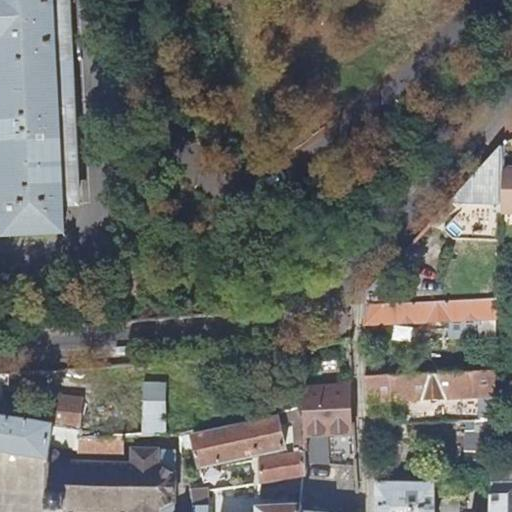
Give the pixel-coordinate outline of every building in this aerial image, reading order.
[(0,0),(0,209),(2,209),(3,236),(58,234),(58,206),(74,206),(63,0),(0,0)] [(502,171),(503,145),(453,200),(501,202),(502,171)] [(501,202),(501,211),(511,211),(511,164),(509,165),(502,171),(501,202)] [(368,305),(387,305),(387,289),(379,281),(370,291),(368,305)] [(496,338),(498,299),(387,305),(368,305),(366,324),(480,319),(480,338),(496,338)] [(299,374),(294,350),(271,353),(272,369),(272,376),(299,374)] [(272,369),(271,353),(245,354),(246,370),(272,369)] [(477,420),(494,419),(495,400),(496,378),(496,371),(366,377),(366,386),(370,402),(475,398),(477,420)] [(511,377),(496,378),(495,400),(511,399),(511,377)] [(124,437),(166,435),(166,385),(125,385),(124,410),(114,410),(114,437),(124,437)] [(307,432),(357,430),(355,390),(302,391),(304,406),(305,416),(307,432)] [(56,395),(53,426),(55,427),(61,429),(82,432),(85,400),(56,395)] [(288,419),(296,417),(305,416),(304,406),(287,410),(288,419)] [(278,416),(195,436),(202,467),(286,448),(278,416)] [(291,478),(305,476),(306,461),(306,452),(308,451),(307,432),(305,416),(296,417),(298,454),(260,461),(261,482),(291,478)] [(0,452),(49,460),(51,454),(55,427),(53,426),(0,417),(0,452)] [(306,461),(359,466),(357,430),(307,432),(308,451),(306,452),(306,461)] [(124,453),(124,437),(114,437),(82,439),(80,452),(124,453)] [(51,454),(49,460),(52,465),(50,479),(49,487),(49,494),(50,495),(48,511),(66,511),(133,511),(132,511),(175,511),(176,507),(177,507),(179,451),(135,449),(134,464),(60,462),(60,456),(58,454),(56,453),(52,453),(51,454)] [(511,511),(511,482),(491,483),(490,511),(511,511)] [(433,511),(434,485),(377,483),(376,511),(433,511)] [(462,511),(464,487),(443,486),(441,511),(462,511)] [(209,506),(210,506),(211,487),(194,489),(195,508),(209,506)] [(484,488),(475,488),(473,490),(473,497),(475,497),(475,501),(484,502),(484,488)]
